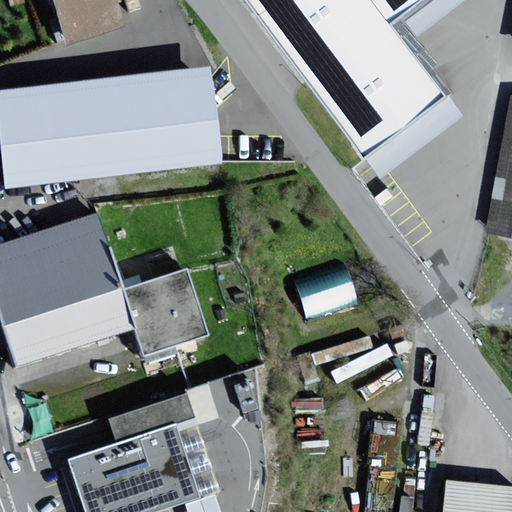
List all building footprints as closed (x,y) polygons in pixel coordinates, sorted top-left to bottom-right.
[(119,23),(111,0),(57,0),(69,38),(119,23)] [(243,0),(360,156),(442,96),(385,21),(413,0),(243,0)] [(208,69),(1,95),(12,184),(219,159),(208,69)] [(511,96),(510,96),(486,230),(511,234),(511,96)] [(116,290),(92,217),(0,247),(0,338),(10,368),(128,329),(137,357),(208,334),(186,267),(116,290)] [(293,277),(304,313),(356,298),(345,262),(293,277)] [(105,431),(109,446),(169,426),(189,419),(186,409),(180,396),(102,421),(105,431)] [(169,426),(109,446),(62,463),(77,511),(159,511),(193,500),(169,426)] [(510,511),(511,493),(511,491),(440,485),(437,511),(510,511)] [(215,511),(210,497),(179,507),(181,511),(215,511)]
